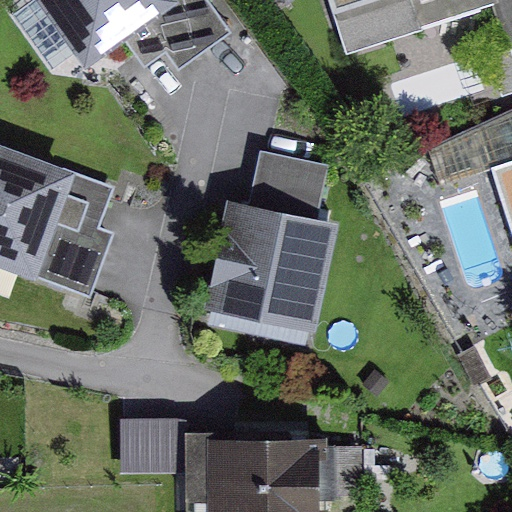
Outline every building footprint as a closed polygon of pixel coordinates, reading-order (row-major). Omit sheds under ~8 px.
[(189,0),(62,0),(102,58),(165,16),(190,0),(189,0)] [(250,32),(228,0),(189,0),(190,0),(165,16),(198,66),(250,32)] [(493,7),(490,0),(335,0),(350,49),(493,7)] [(88,170),(0,138),(0,253),(51,272),(75,205),(88,170)] [(289,146),(277,204),(345,218),(357,161),(289,146)] [(511,287),(511,163),(452,186),(493,295),(511,287)] [(277,204),(245,197),(224,298),(330,321),(352,220),(345,218),(277,204)] [(133,226),(75,205),(51,272),(108,293),(133,226)] [(320,511),(318,442),(205,445),(206,511),(320,511)] [(497,511),(497,459),(387,462),(388,511),(497,511)]
